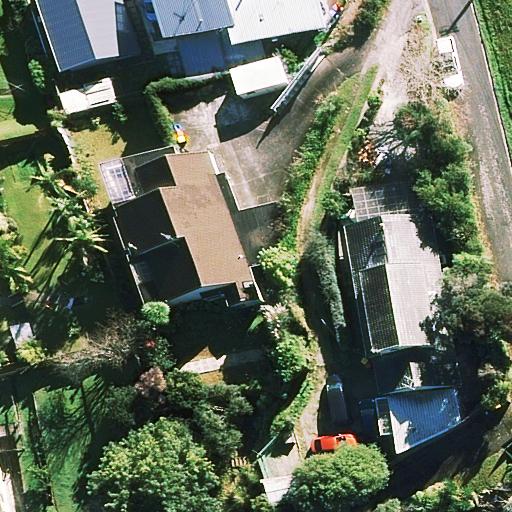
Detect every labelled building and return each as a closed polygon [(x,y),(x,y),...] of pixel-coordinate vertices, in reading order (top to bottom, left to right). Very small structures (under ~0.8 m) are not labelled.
[(122,0),(34,0),(63,91),(143,67),(122,0)] [(161,0),(178,57),(233,42),(238,58),(328,33),(318,0),(161,0)] [(183,164),(114,184),(154,323),(230,301),(234,316),(258,310),(248,278),(294,265),(278,208),(232,221),(216,164),(185,173),(183,164)] [(346,235),(357,359),(381,373),(383,402),(448,397),(434,227),(346,235)] [(267,486),(274,511),(288,511),(315,505),(307,475),(267,486)]
